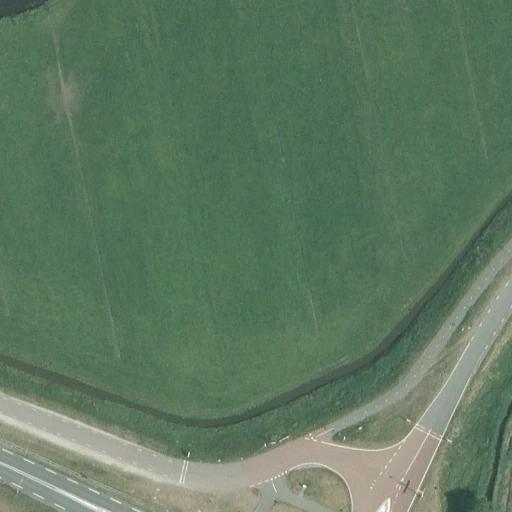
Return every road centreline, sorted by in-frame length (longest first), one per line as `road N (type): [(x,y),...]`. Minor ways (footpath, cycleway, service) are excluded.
road 1 (tertiary): [(400,487),(319,453),(230,479),(198,478),(0,407)]
road 2 (tertiary): [(400,487),(511,293)]
